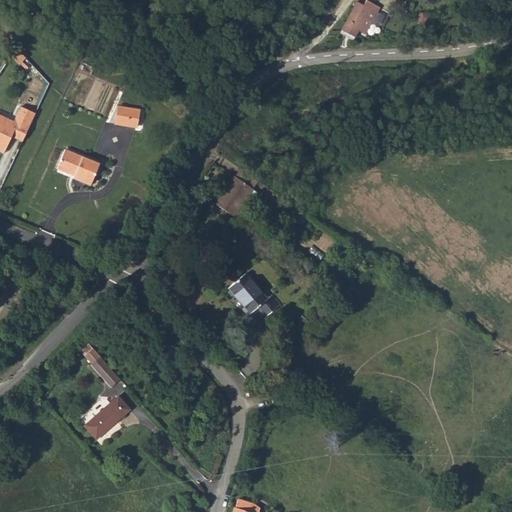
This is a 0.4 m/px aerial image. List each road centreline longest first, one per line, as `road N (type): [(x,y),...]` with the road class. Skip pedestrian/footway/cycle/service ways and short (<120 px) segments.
road 1 (unclassified): [(131,281),(241,95),(271,75),(302,63),(453,52),(511,38)]
road 2 (residential): [(219,511),(240,441),(236,395),(131,281)]
road 3 (unclassified): [(111,273),(75,321),(0,392)]
road 4 (unknown): [(219,511),(116,387)]
road 5 (residential): [(111,273),(0,226)]
